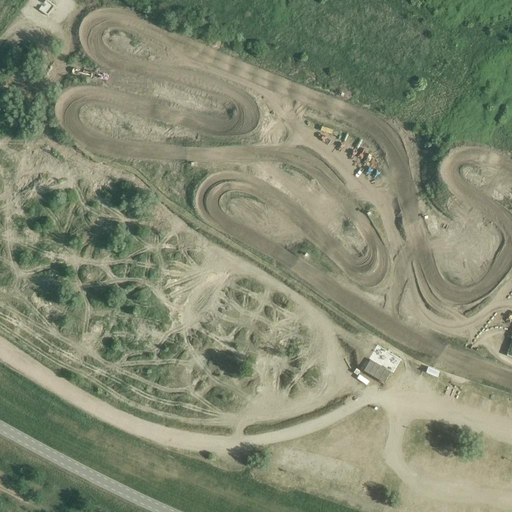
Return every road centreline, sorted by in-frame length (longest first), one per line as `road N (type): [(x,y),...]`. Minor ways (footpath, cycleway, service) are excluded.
road 1 (track): [(511,362),(434,321),(405,296),(387,229),(286,108),(272,80)]
road 2 (tertiary): [(167,511),(0,428)]
